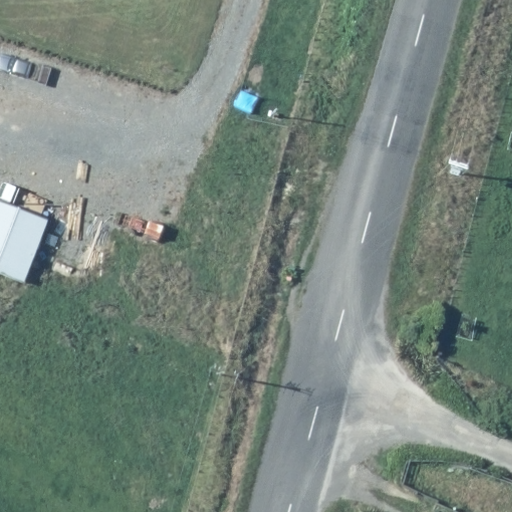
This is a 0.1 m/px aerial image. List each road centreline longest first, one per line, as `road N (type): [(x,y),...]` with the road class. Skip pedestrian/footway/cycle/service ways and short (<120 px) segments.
road 1 (unclassified): [(430,0),(293,511)]
road 2 (unknown): [(338,343),(511,434)]
